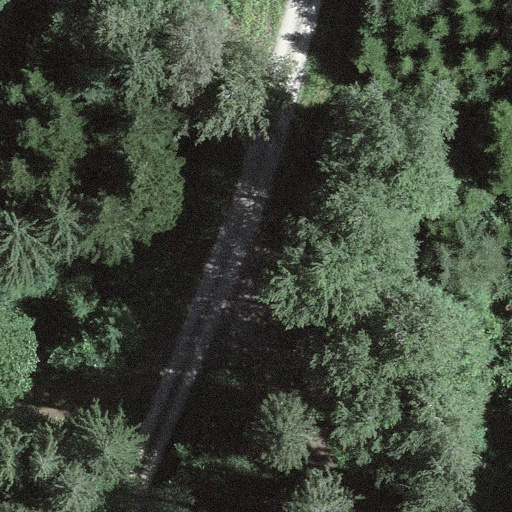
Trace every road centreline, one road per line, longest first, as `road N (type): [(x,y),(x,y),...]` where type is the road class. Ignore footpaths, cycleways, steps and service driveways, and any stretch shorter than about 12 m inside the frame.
road 1 (track): [(132,511),(193,383),(307,0)]
road 2 (track): [(371,511),(356,466),(307,408),(193,383),(0,408)]
